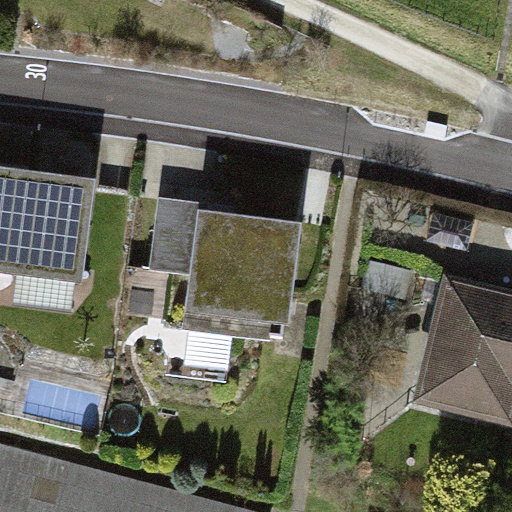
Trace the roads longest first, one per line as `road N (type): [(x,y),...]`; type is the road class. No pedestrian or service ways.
road 1 (residential): [(0,75),(362,127),(511,164)]
road 2 (track): [(281,0),(511,105)]
